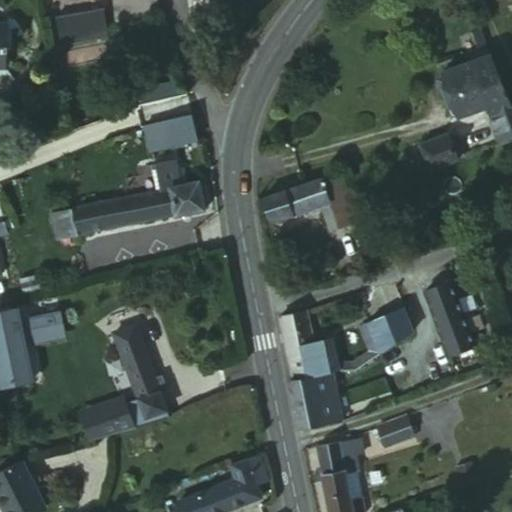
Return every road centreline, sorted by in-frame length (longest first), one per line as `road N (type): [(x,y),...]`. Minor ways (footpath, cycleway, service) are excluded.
road 1 (residential): [(258,316),(511,214)]
road 2 (secondary): [(258,316),(298,511)]
road 3 (secondary): [(239,138),(237,213),(258,316)]
road 4 (secondary): [(310,0),(249,89),(239,138)]
road 5 (unclassified): [(239,138),(220,125),(176,0)]
